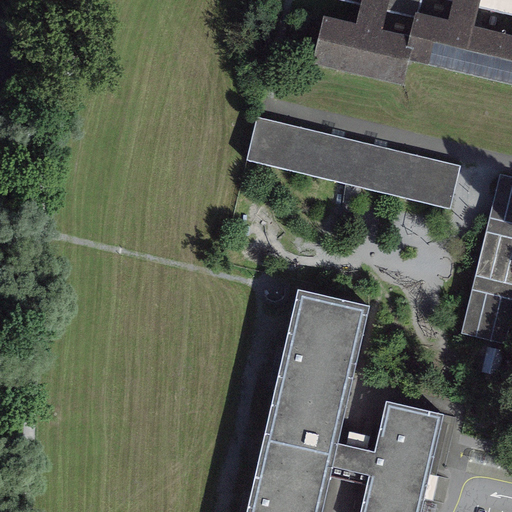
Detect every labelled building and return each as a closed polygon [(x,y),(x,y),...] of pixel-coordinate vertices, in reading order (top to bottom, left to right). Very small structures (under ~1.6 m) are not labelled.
[(356,29),(325,21),(314,68),(400,89),(407,60),(511,84),(511,0),(331,0),(332,1),(361,8),(356,29)] [(459,171),(256,121),(246,161),(449,211),(459,171)] [(511,324),(511,175),(500,172),(460,332),(507,344),(511,324)] [(442,420),(388,408),(376,458),(339,449),(371,312),(298,295),(246,511),(324,511),(334,472),(370,480),(362,511),(420,511),(427,485),(442,420)] [(510,439),(482,433),(479,446),(507,452),(510,439)]
